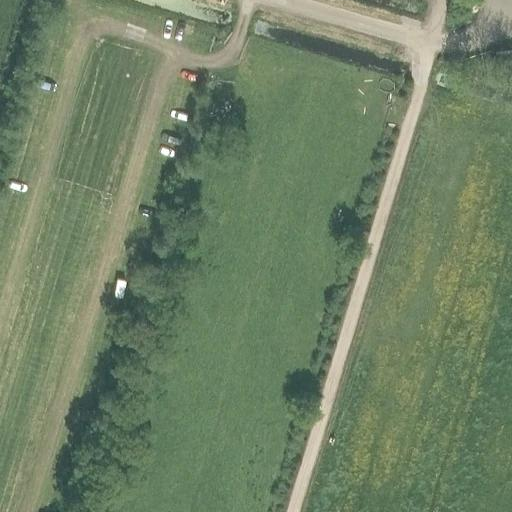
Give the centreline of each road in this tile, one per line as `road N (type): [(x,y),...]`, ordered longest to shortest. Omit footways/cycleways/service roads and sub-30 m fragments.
road 1 (track): [(298,511),(433,43)]
road 2 (unclassified): [(433,43),(270,0)]
